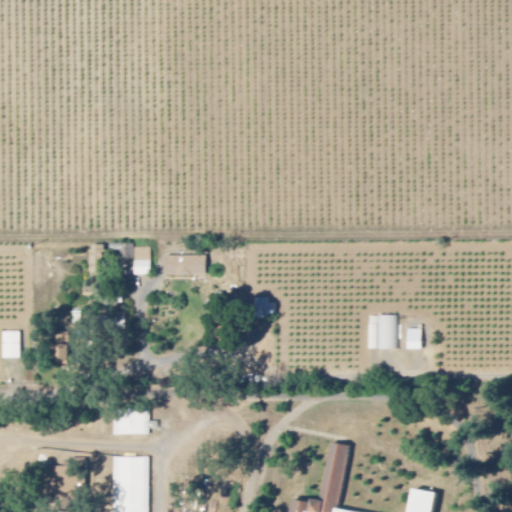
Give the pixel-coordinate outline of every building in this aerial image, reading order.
[(105,246),(90,247),(91,278),(106,277),(105,246)] [(152,249),(136,250),(136,277),(152,276),(152,249)] [(207,258),(165,257),(165,276),(207,276),(207,258)] [(256,301),(256,318),(277,318),(276,301),(256,301)] [(371,351),(397,351),(398,318),(380,317),(380,327),(371,327),(371,351)] [(422,352),(423,332),(409,331),(408,352),(422,352)] [(21,360),(21,333),(3,333),(3,361),(21,360)] [(69,334),(56,334),(56,346),(69,346),(69,334)] [(68,348),(55,347),(54,366),(68,367),(68,348)] [(115,436),(156,435),(156,423),(151,423),(150,411),(115,412),(115,436)] [(332,442),(354,446),(341,511),(346,511),(410,511),(415,488),(443,496),(439,511),(290,511),(293,498),(322,500),(332,442)] [(114,458),(114,511),(149,511),(149,457),(114,458)]
